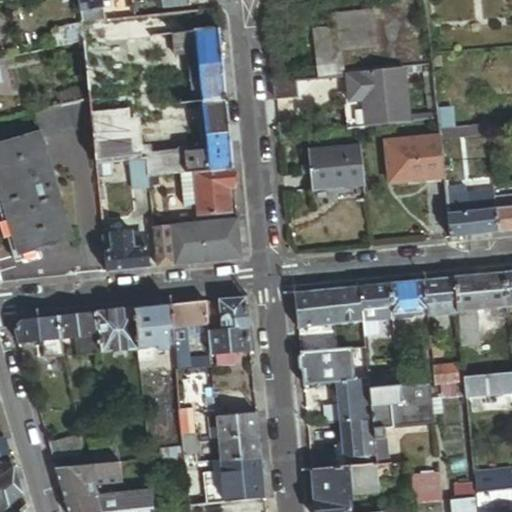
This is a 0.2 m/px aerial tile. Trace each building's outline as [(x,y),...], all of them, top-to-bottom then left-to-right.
[(79,0),(83,22),(103,20),(101,8),(110,6),(109,0),(79,0)] [(434,68),(427,0),(329,0),(332,24),(337,78),(348,77),(408,71),(434,68)] [(199,31),(198,12),(103,20),(83,22),(89,87),(91,99),(92,112),(201,101),(199,82),(115,90),(112,64),(196,56),(194,31),(199,31)] [(312,26),(317,79),(337,78),(332,24),(312,26)] [(223,80),(218,29),(199,31),(194,31),(196,56),(112,64),(115,90),(199,82),(223,80)] [(439,115),(434,68),(408,71),(413,124),(439,122),(439,115)] [(413,124),(408,71),(348,77),(351,107),(364,106),(367,129),(413,124)] [(225,99),(223,80),(199,82),(201,101),(225,99)] [(296,82),(274,84),(276,101),(298,99),(296,82)] [(91,99),(89,87),(56,95),(59,106),(91,99)] [(93,126),(92,112),(91,99),(59,106),(37,110),(44,132),(45,138),(93,126)] [(232,169),(225,99),(201,101),(92,112),(93,126),(97,165),(110,164),(128,162),(147,160),(149,178),(182,174),(195,173),(232,169)] [(351,107),(346,108),(348,131),(367,129),(364,106),(351,107)] [(453,114),(439,115),(439,122),(440,128),(454,127),(453,114)] [(490,134),(489,124),(454,127),(440,128),(441,139),(490,134)] [(45,138),(44,132),(0,144),(0,188),(21,256),(75,240),(45,138)] [(409,180),(443,177),(439,137),(387,142),(391,182),(409,180)] [(365,185),(361,145),(308,150),(312,190),(365,185)] [(149,178),(147,160),(128,162),(131,188),(149,186),(149,178)] [(111,176),(110,164),(97,165),(98,178),(111,176)] [(234,188),(232,169),(195,173),(198,204),(200,216),(230,213),(228,189),(234,188)] [(195,173),(182,174),(185,206),(198,204),(195,173)] [(444,180),(443,177),(409,180),(410,187),(444,183),(444,180)] [(447,202),(466,199),(497,197),(496,190),(466,193),(465,184),(446,186),(447,202)] [(498,209),(511,207),(511,195),(497,197),(498,209)] [(466,200),(447,202),(449,214),(498,209),(497,197),(466,199),(466,200)] [(500,233),(511,232),(511,207),(498,209),(500,233)] [(451,239),(500,233),(498,209),(449,214),(451,239)] [(237,220),(153,228),(157,268),(229,261),(228,249),(240,247),(237,219),(237,220)] [(104,236),(108,273),(148,269),(145,241),(134,242),(133,233),(104,236)] [(228,249),(229,261),(241,260),(240,247),(228,249)] [(508,309),(504,273),(456,278),(458,302),(459,314),(479,312),(508,309)] [(458,302),(456,278),(425,281),(428,305),(458,302)] [(428,305),(425,281),(390,285),(392,309),(393,315),(429,311),(428,305)] [(392,309),(390,285),(360,288),(362,312),(391,309),(392,309)] [(362,312),(360,288),(333,291),(336,326),(363,323),(363,322),(362,312)] [(336,326),(333,291),(295,294),(299,330),(336,326)] [(208,337),(210,356),(250,352),(245,300),(217,302),(220,332),(208,333),(208,337)] [(207,326),(208,333),(220,332),(217,302),(205,304),(207,326)] [(184,329),(207,326),(205,304),(170,307),(172,330),(173,330),(184,329)] [(172,330),(170,307),(135,310),(139,351),(152,349),(158,349),(157,342),(166,342),(166,332),(172,332),(172,330)] [(392,318),(391,309),(362,312),(363,322),(377,320),(392,318)] [(139,351),(135,310),(96,314),(99,337),(102,355),(139,351)] [(479,312),(459,314),(462,346),(474,345),(478,344),(478,333),(481,332),(479,312)] [(99,337),(96,314),(58,318),(59,318),(61,340),(76,339),(99,337)] [(59,318),(58,318),(26,321),(24,322),(22,322),(20,323),(19,325),(17,326),(17,328),(16,330),(15,332),(15,334),(18,344),(45,342),(46,359),(64,357),(61,340),(59,318)] [(377,320),(363,322),(363,323),(365,338),(379,337),(377,320)] [(207,326),(184,329),(185,345),(204,344),(203,337),(208,337),(208,333),(207,326)] [(185,345),(184,329),(173,330),(175,346),(185,345)] [(78,359),(102,356),(102,355),(99,337),(76,339),(78,359)] [(364,339),(307,343),(308,353),(364,349),(364,339)] [(177,373),(188,372),(187,359),(185,345),(175,346),(174,346),(177,373)] [(474,345),(462,346),(464,363),(475,362),(474,345)] [(153,363),(152,349),(139,351),(140,364),(153,363)] [(335,384),(355,382),(352,350),(301,355),(304,387),(335,384)] [(188,372),(210,370),(209,357),(187,359),(188,372)] [(511,374),(511,358),(475,362),(464,363),(464,365),(466,379),(511,374)] [(466,382),(466,379),(464,365),(434,367),(436,384),(466,382)] [(370,391),(400,388),(399,376),(398,372),(368,375),(369,381),(370,391)] [(400,388),(428,385),(427,373),(399,376),(400,388)] [(511,395),(511,374),(466,379),(466,382),(468,399),(511,395)] [(373,421),(370,391),(369,381),(355,382),(335,384),(339,424),(373,421)] [(465,383),(442,386),(444,397),(466,395),(465,383)] [(400,388),(370,391),(373,421),(375,442),(385,441),(384,430),(433,426),(429,385),(428,385),(400,388)] [(218,419),(241,416),(239,398),(216,401),(218,419)] [(193,410),(180,411),(182,426),(194,425),(193,410)] [(218,419),(215,419),(217,437),(218,442),(259,438),(257,415),(241,416),(218,419)] [(375,442),(373,421),(339,424),(341,441),(342,460),(345,460),(376,457),(375,442)] [(194,425),(182,426),(184,449),(185,456),(197,455),(194,425)] [(70,459),(78,458),(79,458),(82,445),(80,438),(49,442),(51,448),(62,447),(63,450),(69,449),(70,459)] [(261,460),(259,438),(218,442),(219,454),(220,461),(220,464),(261,460)] [(346,469),(345,460),(342,460),(341,441),(334,448),(335,453),(337,470),(346,469)] [(385,441),(375,442),(376,457),(377,466),(377,467),(388,466),(385,441)] [(0,459),(11,456),(7,443),(0,444),(0,459)] [(49,448),(53,461),(63,460),(63,450),(62,447),(51,448),(49,448)] [(119,465),(116,447),(92,450),(93,467),(119,465)] [(185,456),(184,449),(167,451),(168,467),(186,466),(185,456)] [(168,467),(167,451),(160,451),(161,457),(150,458),(150,462),(149,462),(149,469),(168,467)] [(337,470),(335,453),(311,456),(312,472),(337,470)] [(197,455),(185,456),(186,466),(186,473),(199,472),(197,455)] [(377,466),(376,457),(345,460),(346,469),(348,469),(377,466)] [(265,500),(261,460),(220,464),(220,469),(222,488),(224,504),(265,500)] [(93,467),(89,468),(95,488),(123,485),(121,464),(119,465),(93,467)] [(378,475),(408,472),(407,465),(377,468),(378,475)] [(377,468),(377,467),(377,466),(348,469),(350,489),(379,487),(378,475),(377,468)] [(511,474),(511,466),(475,470),(477,494),(511,490),(511,474)] [(102,511),(98,498),(95,488),(89,468),(56,471),(68,511),(102,511)] [(23,495),(15,469),(0,480),(0,506),(3,510),(23,495)] [(222,488),(220,469),(214,470),(215,473),(203,475),(205,490),(222,488)] [(350,489),(348,469),(346,469),(337,470),(312,472),(316,511),(349,511),(349,502),(352,502),(351,495),(350,489)] [(475,470),(446,473),(449,502),(478,499),(477,494),(475,470)] [(392,507),(412,505),(409,477),(409,471),(408,472),(378,475),(379,487),(379,492),(381,509),(382,508),(392,507)] [(199,472),(186,473),(188,492),(201,490),(199,472)] [(438,474),(409,477),(412,505),(413,505),(441,502),(438,474)] [(224,504),(222,488),(205,490),(201,490),(188,492),(190,508),(224,504)] [(511,511),(511,490),(477,494),(478,499),(478,511),(511,511)] [(153,511),(152,493),(98,498),(102,511),(153,511)] [(0,506),(0,511),(21,511),(27,507),(23,495),(3,510),(0,506)] [(478,511),(478,499),(449,502),(450,511),(478,511)] [(442,511),(441,502),(413,505),(413,511),(415,511),(429,511),(428,511),(442,511)]
